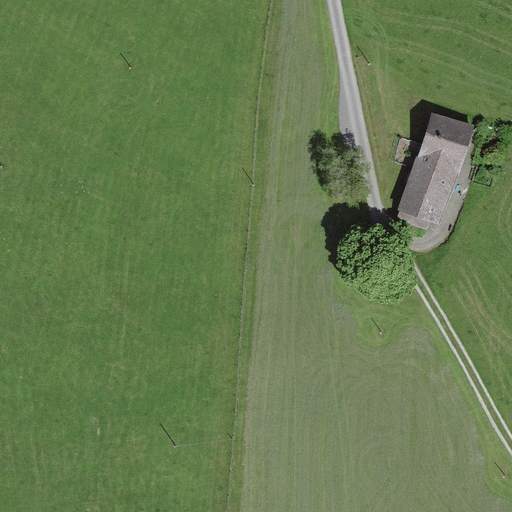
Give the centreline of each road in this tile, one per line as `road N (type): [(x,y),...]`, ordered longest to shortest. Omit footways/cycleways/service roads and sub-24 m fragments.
road 1 (track): [(339,0),(390,251)]
road 2 (track): [(511,453),(443,322),(390,251)]
